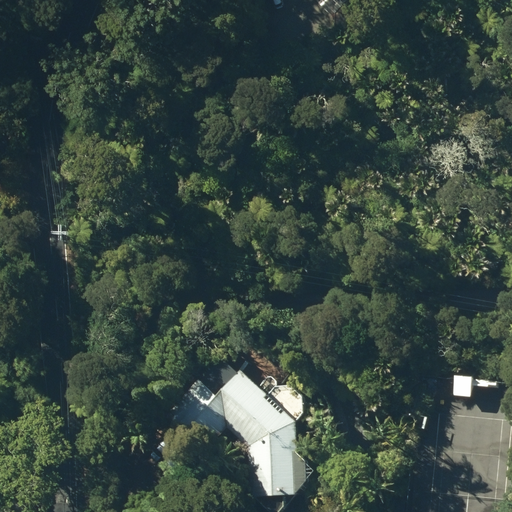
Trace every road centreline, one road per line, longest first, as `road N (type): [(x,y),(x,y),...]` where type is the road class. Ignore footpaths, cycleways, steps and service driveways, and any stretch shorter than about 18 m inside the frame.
road 1 (residential): [(83,0),(53,107),(49,178),(77,395),(69,511)]
road 2 (unknown): [(77,395),(269,342),(420,326),(511,335)]
